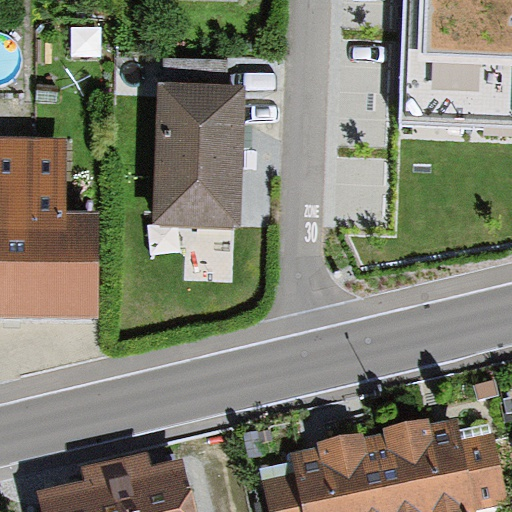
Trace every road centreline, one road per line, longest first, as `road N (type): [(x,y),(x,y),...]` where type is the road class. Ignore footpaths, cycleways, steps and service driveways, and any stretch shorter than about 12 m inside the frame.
road 1 (residential): [(312,362),(303,299),(311,0)]
road 2 (tertiary): [(0,434),(312,362)]
road 3 (tertiary): [(312,362),(511,315)]
